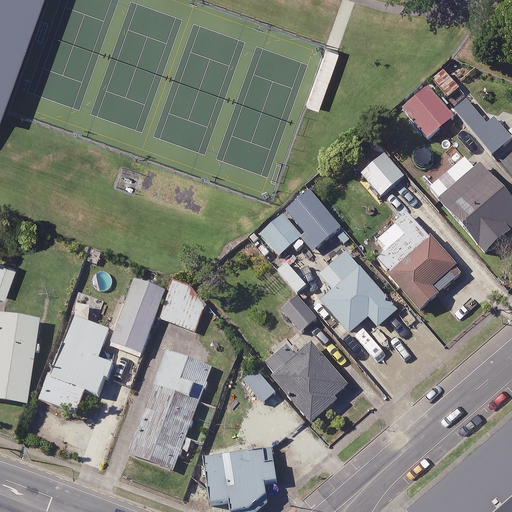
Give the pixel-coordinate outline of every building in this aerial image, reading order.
[(0,0),(0,103),(37,0),(0,0)] [(455,119),(428,88),(403,110),(430,141),(455,119)] [(510,141),(511,138),(511,136),(492,113),(485,120),(468,100),(455,112),(492,155),(510,141)] [(406,178),(385,154),(361,175),(382,198),(406,178)] [(511,232),(511,203),(481,167),(441,202),(486,255),(511,232)] [(342,228),(310,192),(288,212),(320,248),(342,228)] [(464,275),(411,213),(376,242),(386,253),(378,261),(421,312),(464,275)] [(303,237),(284,215),(259,236),(279,259),(303,237)] [(398,313),(350,254),(322,277),(335,292),(323,302),(350,335),(370,318),(379,329),(398,313)] [(16,268),(0,261),(0,295),(6,297),(16,268)] [(166,293),(136,282),(112,348),(142,358),(166,293)] [(211,296),(174,283),(160,320),(197,334),(211,296)] [(318,319),(300,299),(284,314),(303,334),(318,319)] [(42,321),(1,315),(0,320),(0,401),(29,406),(42,321)] [(111,333),(76,319),(43,402),(77,416),(87,392),(102,398),(114,366),(99,360),(111,333)] [(349,388),(314,346),(274,378),(312,425),(338,403),(335,400),(349,388)] [(212,370),(168,353),(130,456),(175,472),(212,370)] [(278,393),(259,369),(245,381),(264,404),(278,393)] [(511,511),(511,428),(411,511),(511,511)] [(238,456),(236,445),(205,449),(212,504),(231,502),(232,511),(262,511),(269,507),(266,484),(277,482),(275,465),(268,466),(266,452),(238,456)]
